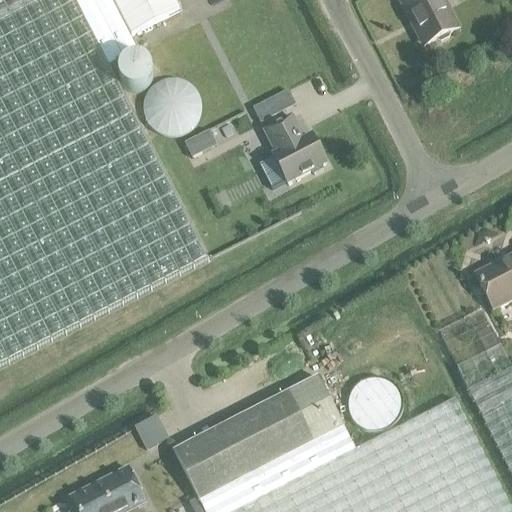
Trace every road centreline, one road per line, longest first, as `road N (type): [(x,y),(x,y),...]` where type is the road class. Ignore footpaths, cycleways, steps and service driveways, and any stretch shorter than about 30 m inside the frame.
road 1 (unclassified): [(0,451),(431,200)]
road 2 (unclassified): [(431,200),(329,0)]
